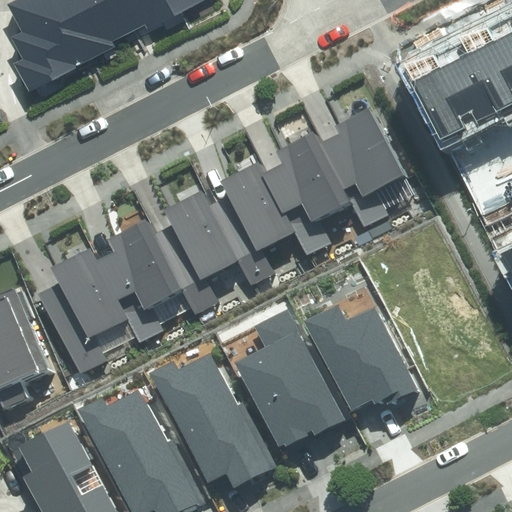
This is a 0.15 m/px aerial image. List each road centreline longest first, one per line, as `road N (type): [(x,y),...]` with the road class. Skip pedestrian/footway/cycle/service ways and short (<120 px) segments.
road 1 (residential): [(0,192),(322,26)]
road 2 (residential): [(364,511),(511,436)]
